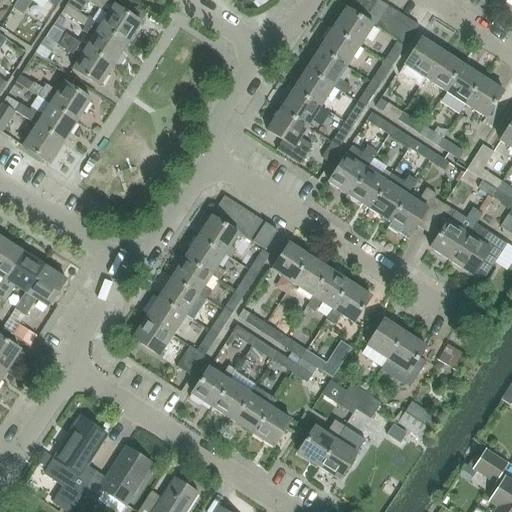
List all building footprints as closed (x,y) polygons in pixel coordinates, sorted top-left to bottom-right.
[(18,0),(13,8),(23,15),(32,0),(46,0),(48,1),(48,0),(18,0)] [(104,0),(70,0),(67,6),(79,14),(87,2),(99,10),(107,15),(99,27),(127,44),(140,23),(113,5),(104,0)] [(355,15),(364,0),(350,0),(345,9),(355,15)] [(366,21),(378,2),(375,0),(364,0),(355,15),(366,21)] [(375,28),(388,8),(378,2),(366,21),(375,28)] [(120,54),(127,44),(99,27),(67,6),(62,13),(85,27),(82,31),(92,38),(86,47),(86,48),(113,66),(115,63),(117,65),(120,64),(123,59),(123,56),(120,54)] [(385,34),(398,14),(388,8),(375,28),(385,34)] [(344,10),(331,30),(358,48),(371,27),(344,10)] [(395,40),(408,20),(398,14),(385,34),(395,40)] [(418,27),(408,20),(395,40),(405,47),(418,27)] [(99,87),(113,66),(86,48),(86,47),(53,26),(46,38),(79,59),(72,70),(99,87)] [(358,48),(331,30),(318,51),(345,68),(358,48)] [(424,80),(442,53),(422,40),(404,67),(424,80)] [(396,42),(383,63),(390,68),(404,47),(396,42)] [(345,68),(318,51),(305,71),(332,88),(333,87),(344,94),(349,86),(338,79),(345,68)] [(445,93),(462,66),(442,53),(424,80),(445,93)] [(377,88),(390,68),(383,63),(370,84),(377,88)] [(465,106),(482,79),(462,66),(445,93),(465,106)] [(332,88),(305,71),(292,91),(319,108),(332,88)] [(15,83),(50,105),(77,122),(91,101),(63,83),(58,93),(46,85),(43,89),(33,83),(33,84),(24,78),(23,78),(20,76),(15,83)] [(503,92),(482,79),(465,106),(485,120),(503,92)] [(364,109),(377,88),(370,84),(356,104),(364,109)] [(319,108),(292,91),(279,111),(306,129),(319,108)] [(18,104),(7,97),(3,104),(14,111),(18,104)] [(388,103),(383,111),(398,121),(403,113),(394,107),(388,103)] [(15,113),(1,104),(0,105),(0,132),(2,134),(15,113)] [(63,143),(77,122),(50,105),(43,116),(31,108),(29,110),(19,104),(15,112),(36,126),(63,143)] [(351,129),(364,109),(356,104),(343,124),(351,129)] [(306,129),(279,111),(266,132),(282,142),(277,150),(300,165),(312,146),(300,138),(306,129)] [(423,126),(403,113),(398,121),(418,134),(423,126)] [(368,122),(388,135),(393,127),(373,114),(368,122)] [(511,149),(511,119),(498,141),(511,149)] [(338,149),(351,129),(343,124),(330,145),(338,149)] [(50,165),(63,143),(36,126),(23,147),(50,165)] [(436,135),(423,126),(418,134),(438,147),(443,139),(436,135)] [(413,140),(393,127),(388,135),(408,148),(413,140)] [(436,135),(443,139),(448,131),(439,129),(436,135)] [(438,147),(458,160),(463,152),(455,147),(443,139),(438,147)] [(433,153),(413,140),(408,148),(429,161),(433,153)] [(329,162),(338,149),(330,145),(322,158),(329,162)] [(466,170),(482,181),(497,190),(502,182),(483,170),(493,153),(482,146),(466,170)] [(349,196),(366,170),(373,159),(377,154),(367,148),(363,155),(351,148),(328,183),(349,196)] [(433,153),(429,161),(433,164),(444,171),(449,163),(433,153)] [(369,209),(386,183),(391,175),(384,171),(386,167),(373,159),(366,170),(349,196),(369,209)] [(497,190),(482,181),(478,188),(492,197),(497,190)] [(511,188),(502,182),(497,190),(511,199),(511,188)] [(389,222),(406,196),(411,188),(404,183),(399,191),(386,183),(369,209),(389,222)] [(426,232),(443,204),(434,198),(437,195),(427,188),(417,203),(406,196),(389,222),(409,235),(416,225),(426,232)] [(511,234),(511,199),(497,190),(492,197),(511,210),(500,227),(511,234)] [(224,196),(211,216),(222,223),(235,203),(224,196)] [(235,203),(222,223),(232,229),(245,209),(235,203)] [(443,204),(426,232),(436,238),(434,241),(430,248),(450,262),(467,235),(468,235),(475,224),(476,224),(482,215),(472,209),(466,219),(443,204)] [(245,209),(232,229),(238,233),(242,236),(255,216),(245,209)] [(211,216),(197,238),(224,255),(230,259),(235,251),(230,247),(233,241),(238,233),(232,229),(222,223),(211,216)] [(252,243),(265,222),(255,216),(242,236),(252,243)] [(278,230),(265,222),(252,243),(265,251),(278,230)] [(476,224),(475,224),(468,235),(467,235),(450,262),(471,275),(482,258),(492,264),(505,243),(476,224)] [(195,241),(184,258),(211,275),(219,280),(224,273),(216,267),(224,255),(197,238),(195,241)] [(0,287),(23,253),(5,241),(2,239),(0,242),(0,287)] [(292,284),(309,257),(289,244),(271,271),(292,284)] [(262,250),(249,271),(256,275),(269,255),(262,250)] [(26,294),(44,266),(23,253),(0,287),(0,300),(4,303),(14,286),(26,294)] [(312,297),(330,270),(309,257),(292,284),(312,297)] [(184,258),(171,277),(206,300),(211,292),(203,287),(211,275),(184,258)] [(66,280),(44,266),(26,294),(15,311),(24,317),(36,300),(48,308),(66,280)] [(332,311),(350,283),(330,270),(312,297),(306,307),(314,312),(320,302),(332,310),(332,311)] [(243,295),(256,275),(249,271),(236,291),(243,295)] [(171,277),(158,298),(185,315),(193,320),(206,300),(171,277)] [(370,296),(350,283),(332,311),(332,310),(326,320),(334,325),(340,315),(353,324),(370,296)] [(230,315),(243,295),(236,291),(223,310),(230,315)] [(158,298),(145,318),(172,336),(185,315),(158,298)] [(217,336),(230,315),(223,310),(210,331),(217,336)] [(250,315),(246,322),(261,332),(266,325),(250,315)] [(145,318),(132,339),(159,356),(172,336),(145,318)] [(384,319),(366,347),(387,360),(405,333),(384,319)] [(286,338),(266,325),(261,332),(281,345),(286,338)] [(236,336),(251,346),(256,339),(237,326),(226,342),(230,344),(236,336)] [(204,356),(217,336),(210,331),(197,351),(204,356)] [(405,333),(387,360),(381,370),(404,385),(411,384),(425,361),(418,357),(425,346),(405,333)] [(0,368),(6,372),(20,351),(0,338),(0,368)] [(306,351),(286,338),(281,345),(301,359),(306,351)] [(276,352),(256,339),(251,346),(272,359),(276,352)] [(465,356),(446,345),(436,362),(455,373),(465,356)] [(191,376),(204,356),(197,351),(196,351),(190,347),(177,367),(191,376)] [(306,351),(301,359),(306,362),(316,368),(321,371),(326,364),(306,351)] [(297,366),(276,352),(272,359),(292,373),(297,366)] [(297,366),(292,373),(307,383),(316,368),(306,362),(302,369),(297,366)] [(211,408),(229,381),(230,381),(236,371),(228,365),(222,376),(209,367),(191,395),(191,396),(189,399),(190,401),(197,406),(200,405),(202,402),(211,408)] [(232,421),(250,394),(230,381),(229,381),(211,408),(232,421)] [(350,384),(345,392),(360,401),(365,394),(350,384)] [(252,435),(270,407),(274,400),(254,387),(250,394),(232,421),(252,435)] [(355,409),(360,401),(345,392),(337,405),(352,415),(355,409)] [(365,394),(360,401),(375,411),(380,403),(378,402),(365,394)] [(375,411),(360,401),(355,409),(370,419),(375,411)] [(437,419),(411,402),(397,423),(423,441),(437,419)] [(291,420),(270,407),(252,435),(273,448),(291,420)] [(105,434),(80,418),(44,474),(62,485),(52,501),(69,511),(82,492),(95,472),(85,465),(105,434)] [(318,467),(336,440),(344,428),(345,427),(335,421),(326,434),(315,426),(297,454),(318,467)] [(392,425),(385,436),(399,444),(406,434),(392,425)] [(336,440),(318,467),(339,480),(356,453),(355,453),(363,440),(344,428),(336,440)] [(105,478),(95,472),(82,492),(97,501),(104,491),(125,505),(151,465),(125,448),(105,478)] [(508,463),(485,448),(471,470),(494,485),(508,463)] [(511,511),(511,482),(505,478),(489,502),(498,507),(494,511),(511,511)] [(185,511),(197,494),(174,479),(161,499),(151,492),(137,511),(185,511)]
